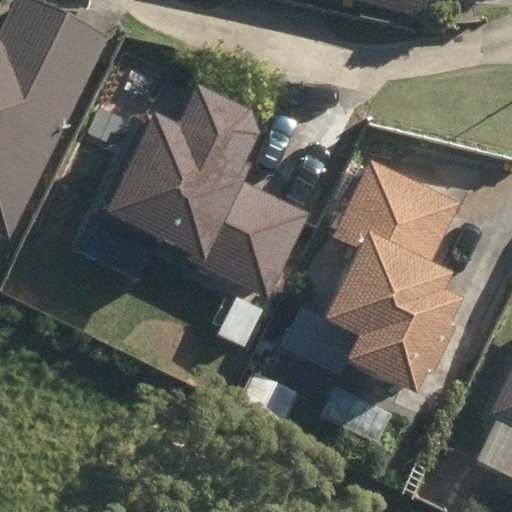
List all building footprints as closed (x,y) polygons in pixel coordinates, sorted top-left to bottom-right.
[(0,233),(5,236),(105,33),(37,0),(10,0),(0,20),(0,233)] [(365,0),(417,13),(420,0),(365,0)] [(168,128),(146,117),(96,212),(264,298),(307,216),(233,177),(255,135),(248,114),(190,84),(168,128)] [(455,205),(367,162),(330,237),(354,249),(319,319),(356,338),(345,360),(412,392),(421,371),(428,375),(450,329),(444,326),(457,301),(440,293),(449,276),(426,264),(455,205)] [(511,372),(491,414),(511,423),(511,372)]
